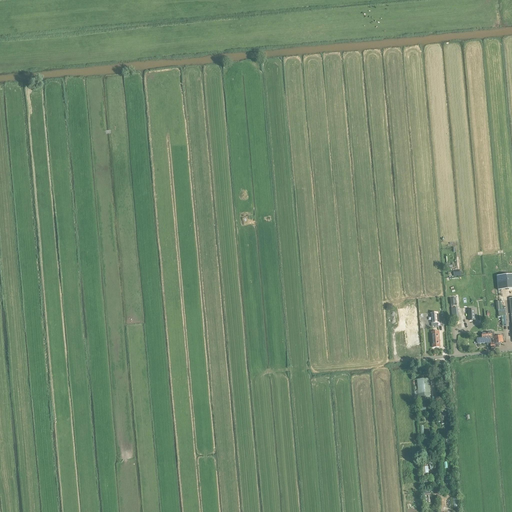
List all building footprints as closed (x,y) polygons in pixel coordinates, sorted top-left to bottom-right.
[(511,275),(497,277),(498,291),(511,289),(511,275)] [(432,324),(439,323),(438,313),(431,313),(432,324)] [(439,332),(432,332),(433,348),(440,347),(439,332)] [(491,332),(482,333),(482,338),(477,339),(477,340),(477,341),(477,342),(478,343),(478,344),(487,343),(487,345),(491,345),(491,349),(495,349),(494,348),(497,348),(497,347),(499,347),(498,344),(500,344),(500,343),(503,342),(502,336),(494,337),(494,332),(491,332)] [(430,400),(430,395),(429,379),(417,380),(418,390),(415,391),(415,396),(421,396),(422,401),(423,401),(423,403),(420,403),(421,410),(427,409),(427,408),(429,408),(429,400),(430,400)] [(450,412),(450,404),(438,404),(439,411),(445,410),(445,408),(448,408),(448,412),(450,412)]
